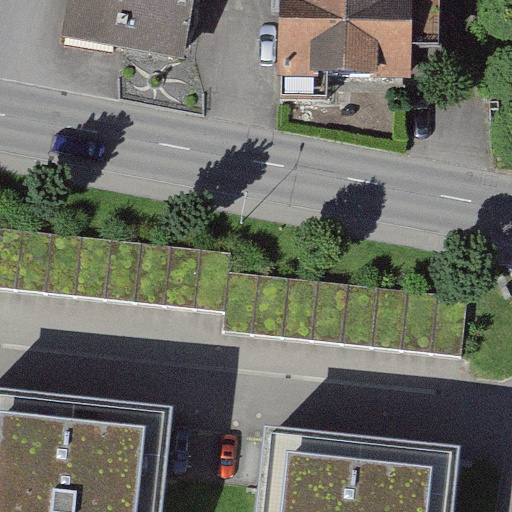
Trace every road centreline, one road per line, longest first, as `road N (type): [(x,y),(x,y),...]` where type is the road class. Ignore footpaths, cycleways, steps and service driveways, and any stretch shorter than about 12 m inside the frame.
road 1 (secondary): [(511,209),(0,115)]
road 2 (residential): [(511,427),(0,370)]
